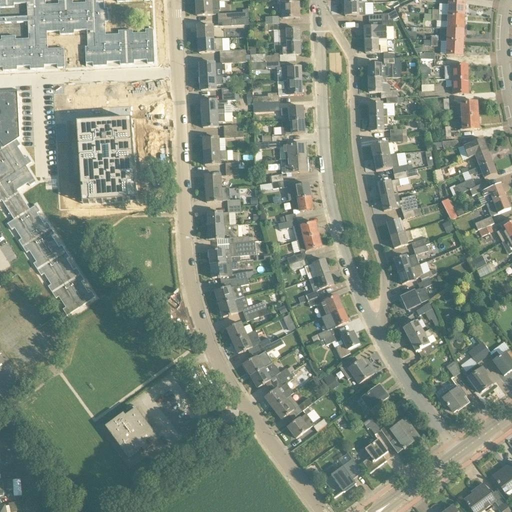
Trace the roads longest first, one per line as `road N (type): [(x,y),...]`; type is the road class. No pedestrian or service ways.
road 1 (residential): [(318,511),(234,395),(192,304),(176,73)]
road 2 (residential): [(369,321),(380,267),(354,165),(348,59),(317,14)]
road 3 (residential): [(369,321),(332,219),(320,143),(317,14)]
road 4 (residential): [(176,73),(0,81)]
road 5 (residential): [(459,453),(405,385),(369,321)]
